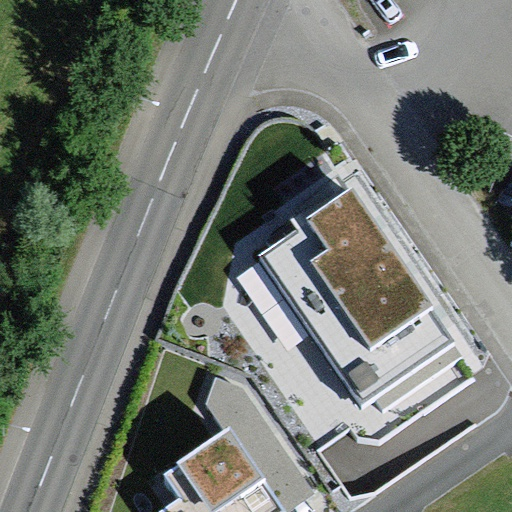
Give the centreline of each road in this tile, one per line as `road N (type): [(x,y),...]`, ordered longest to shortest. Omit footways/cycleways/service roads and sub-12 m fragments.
road 1 (tertiary): [(232,0),(29,511)]
road 2 (residential): [(243,0),(319,48),(390,120),(511,308)]
road 3 (residential): [(511,430),(392,511)]
